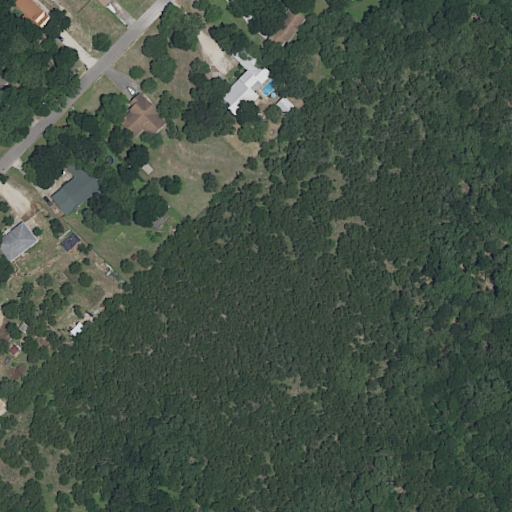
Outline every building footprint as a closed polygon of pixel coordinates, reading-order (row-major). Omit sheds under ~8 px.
[(50,17),(31,0),(17,0),(12,7),(38,30),(50,17)] [(302,17),(286,8),(267,39),(283,49),(302,17)] [(247,71),(218,100),(237,119),(258,97),(254,92),(272,74),(241,44),(230,55),(247,71)] [(150,137),(164,124),(156,116),(159,113),(140,92),(131,101),(135,106),(118,121),(134,139),(143,130),(150,137)] [(50,198),(67,217),(100,187),(74,159),(64,168),(73,177),(50,198)] [(0,239),(0,250),(10,264),(38,242),(22,222),(0,239)]
